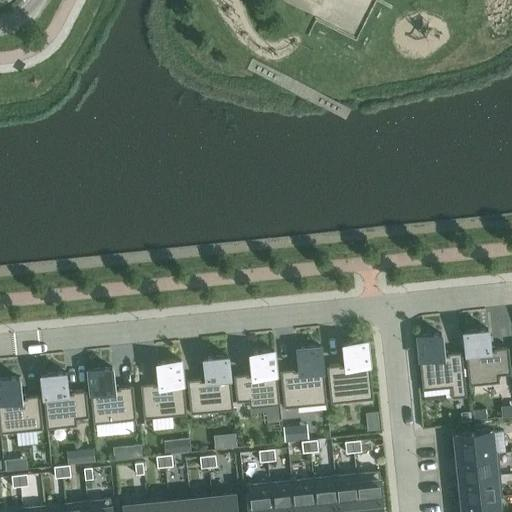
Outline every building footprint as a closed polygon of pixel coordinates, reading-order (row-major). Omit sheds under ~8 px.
[(488,328),(464,331),(469,385),(499,382),(498,375),(511,373),(508,347),(494,348),(494,350),(490,350),(489,345),(488,328)] [(441,333),(417,336),(423,389),(451,387),(452,397),(466,396),(462,351),(448,353),(448,355),(443,355),(443,350),(441,333)] [(341,364),(327,365),(331,403),(373,398),(368,341),(343,343),(345,360),(346,365),(341,366),(341,364)] [(294,368),(280,370),(284,407),(327,403),(321,346),(297,348),(298,365),(299,370),(294,370),(294,368)] [(248,373),(234,375),(236,401),(249,400),(250,407),(280,404),(274,350),(250,353),(252,370),(253,375),(248,375),(248,373)] [(201,378),(187,379),(190,413),(233,409),(228,355),(204,357),(205,374),(206,379),(201,380),(201,378)] [(154,383),(140,384),(144,418),(187,414),(181,360),(157,362),(159,379),(159,384),(155,385),(154,383)] [(112,367),(88,369),(93,423),(136,419),(133,385),(118,387),(119,389),(114,389),(114,384),(112,367)] [(65,372),(41,374),(47,428),(77,425),(76,418),(89,417),(86,390),(72,391),(72,393),(68,394),(67,389),(65,372)] [(19,376),(0,378),(0,431),(0,433),(43,428),(39,395),(25,396),(26,398),(21,398),(20,393),(19,376)] [(486,408),(473,409),(474,421),(487,420),(486,408)] [(470,411),(460,412),(461,421),(471,420),(470,411)] [(284,441),(295,440),(293,425),(283,426),(284,441)] [(466,432),(455,433),(456,446),(456,447),(457,447),(457,454),(457,455),(457,454),(458,457),(498,452),(493,452),(491,429),(467,432),(466,431),(466,432)] [(226,433),(226,446),(236,446),(235,432),(226,433)] [(178,438),(179,452),(189,451),(188,437),(178,438)] [(309,439),(301,440),(302,445),(302,452),(310,451),(309,439)] [(317,439),(309,439),(310,451),(318,450),(317,439)] [(360,439),(352,440),(354,451),(361,451),(360,439)] [(352,440),(344,441),(345,441),(346,452),(354,451),(352,440)] [(127,444),(128,458),(142,456),(140,443),(127,444)] [(274,448),(266,449),(268,460),(275,459),(274,448)] [(266,449),(258,449),(258,450),(260,461),(268,460),(266,449)] [(458,460),(457,460),(457,461),(458,461),(460,478),(500,474),(498,452),(458,457),(458,460)] [(172,453),(164,454),(165,466),(173,465),(172,453)] [(164,454),(156,455),(156,460),(157,467),(165,466),(164,454)] [(215,454),(207,455),(209,467),(216,466),(215,454)] [(207,455),(199,455),(199,456),(201,467),(209,467),(207,455)] [(5,459),(6,470),(28,468),(27,457),(5,459)] [(143,461),(134,462),(136,474),(144,473),(143,462),(143,461)] [(69,464),(62,465),(63,476),(71,475),(70,469),(69,464)] [(62,465),(54,465),(55,477),(63,476),(62,465)] [(92,466),(83,467),(83,468),(85,479),(93,478),(92,467),(92,466)] [(383,511),(379,469),(356,472),(359,511),(383,511)] [(359,511),(356,472),(334,474),(338,511),(359,511)] [(27,473),(19,474),(20,485),(28,485),(27,473)] [(19,474),(11,474),(11,475),(12,486),(20,485),(19,474)] [(338,511),(334,474),(313,476),(316,511),(338,511)] [(460,482),(459,482),(459,483),(460,483),(462,500),(502,495),(500,474),(460,478),(460,482)] [(316,511),(313,476),(291,478),(294,511),(316,511)] [(294,511),(291,478),(270,481),(272,511),(294,511)] [(272,511),(270,481),(246,483),(249,511),(272,511)] [(236,511),(235,494),(211,496),(213,511),(236,511)] [(462,503),(462,504),(463,511),(499,511),(498,497),(503,496),(502,495),(462,500),(462,503)] [(213,511),(211,496),(190,498),(191,511),(213,511)] [(111,511),(110,497),(87,499),(87,511),(111,511)] [(191,511),(190,498),(168,501),(169,511),(191,511)] [(87,511),(87,499),(65,501),(66,511),(87,511)] [(45,511),(45,504),(44,504),(44,511),(66,511),(65,501),(64,502),(65,511),(57,511),(45,511)] [(169,511),(168,501),(147,503),(147,511),(169,511)] [(147,511),(147,503),(124,505),(124,511),(147,511)]
